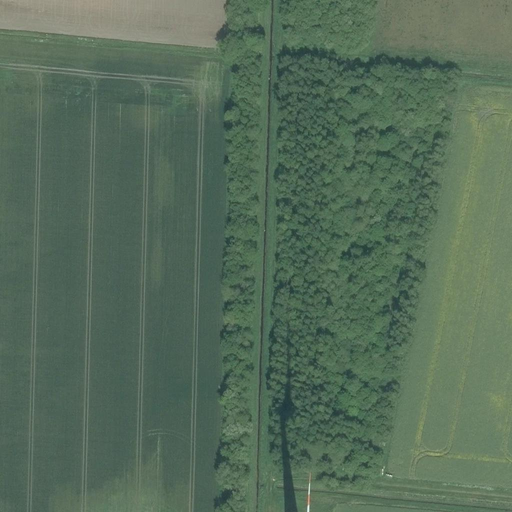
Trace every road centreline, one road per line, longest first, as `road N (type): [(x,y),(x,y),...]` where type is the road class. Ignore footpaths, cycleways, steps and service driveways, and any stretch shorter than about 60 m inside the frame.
road 1 (track): [(256,477),(511,500)]
road 2 (track): [(263,59),(511,80)]
